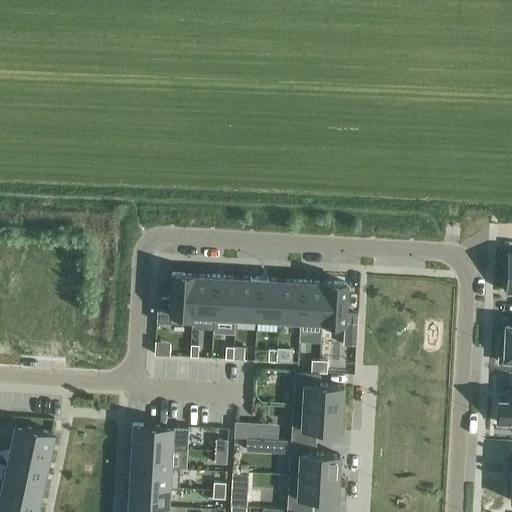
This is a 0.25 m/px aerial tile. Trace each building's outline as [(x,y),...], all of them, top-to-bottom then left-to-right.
[(157,296),(156,321),(192,323),(192,313),(194,273),(172,272),(170,297),(157,296)] [(194,273),(192,313),(214,314),(216,275),(194,273)] [(214,314),(213,319),(235,320),(235,316),(238,276),(216,274),(214,314)] [(238,276),(235,316),(257,317),(259,277),(238,276)] [(259,277),(257,317),(278,318),(281,278),(259,277)] [(278,318),(278,323),(300,324),(302,279),(295,279),(281,278),(278,318)] [(302,279),(300,324),(321,325),(324,281),(302,279)] [(324,281),(321,325),(344,327),(344,322),(346,282),(324,281)] [(511,324),(506,324),(505,338),(501,338),(500,360),(511,360),(511,324)] [(190,343),(190,355),(198,355),(198,343),(190,343)] [(225,345),(225,357),(233,357),(234,345),(225,345)] [(234,345),(233,357),(243,358),(244,346),(234,345)] [(268,347),(268,360),(276,360),(277,348),(268,347)] [(285,361),(285,348),(277,347),(276,360),(285,361)] [(319,371),(319,358),(311,358),(310,371),(319,371)] [(319,358),(319,371),(320,371),(327,371),(327,359),(319,358)] [(294,370),(292,404),(342,407),(343,384),(319,383),(319,374),(320,371),(319,371),(310,371),(294,370)] [(511,390),(508,391),(507,399),(499,398),(498,420),(498,422),(504,422),(511,422),(511,390)] [(292,404),(290,439),(316,440),(316,434),(316,428),(341,430),(342,407),(292,404)] [(249,422),(248,438),(262,439),(264,439),(265,423),(249,422)] [(15,423),(11,441),(50,450),(54,431),(15,423)] [(188,426),(133,423),(131,444),(171,446),(187,447),(188,426)] [(246,438),(245,451),(261,452),(290,453),(290,440),(277,439),(264,439),(262,439),(248,438),(246,438)] [(338,476),(339,453),(315,452),(316,440),(290,439),(290,440),(290,453),(288,473),(298,473),(338,476)] [(215,440),(214,449),(227,450),(228,441),(215,440)] [(46,468),(50,450),(11,441),(7,460),(46,468)] [(170,467),(171,446),(131,444),(130,464),(170,467)] [(214,449),(214,458),(227,458),(227,450),(214,449)] [(42,487),(46,468),(7,460),(3,478),(42,487)] [(170,467),(130,464),(129,484),(169,486),(178,487),(179,467),(170,467)] [(288,473),(286,507),(312,509),(312,506),(312,497),(337,498),(338,476),(288,473)] [(0,496),(38,505),(42,487),(3,478),(0,490),(0,496)] [(225,481),(213,481),(213,489),(225,489),(225,481)] [(168,505),(169,486),(129,484),(128,503),(168,505)] [(225,489),(213,489),(212,497),(224,497),(225,489)] [(231,489),(230,504),(245,505),(247,505),(247,490),(231,489)] [(0,511),(36,511),(38,505),(0,496),(0,511)] [(167,511),(168,505),(128,503),(127,511),(167,511)]
